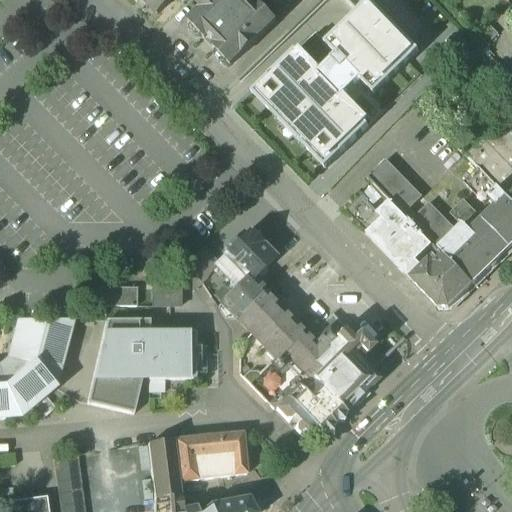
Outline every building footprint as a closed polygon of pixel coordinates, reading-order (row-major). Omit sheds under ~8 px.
[(141,0),(157,15),(172,0),(141,0)] [(211,0),(187,23),(205,41),(208,38),(216,46),(212,49),(230,67),(241,56),(242,56),(257,41),(257,40),(275,22),(258,5),(255,8),(247,0),(211,0)] [(251,94),(323,171),(368,129),(342,101),(361,84),(373,97),(419,55),(371,3),(324,47),(336,60),(317,78),(295,54),(251,94)] [(491,29),(476,43),(483,50),(497,36),(491,29)] [(511,137),(500,126),(467,159),(507,201),(511,205),(511,137)] [(421,199),(386,164),(368,181),(389,203),(403,217),(421,199)] [(507,201),(479,171),(464,185),(484,205),(489,200),(499,209),(507,201)] [(377,215),(368,205),(369,203),(359,193),(342,212),(365,236),(382,220),(377,215)] [(499,209),(484,223),(511,250),(511,249),(511,205),(507,201),(499,209)] [(451,214),(465,228),(477,216),(463,202),(451,214)] [(403,217),(389,203),(377,215),(382,220),(365,236),(403,275),(416,263),(432,247),(428,243),(409,223),(403,217)] [(428,205),(409,223),(428,243),(440,231),(450,242),(457,235),(428,205)] [(457,235),(450,242),(440,231),(428,243),(432,247),(444,259),(472,289),(511,251),(511,250),(484,223),(477,216),(465,228),(457,235)] [(262,246),(249,233),(222,259),(239,277),(247,285),(248,286),(251,283),(275,260),(262,247),(262,246)] [(216,265),(202,251),(187,265),(199,282),(215,266),(216,265)] [(239,277),(222,259),(216,265),(215,266),(233,284),(239,277)] [(472,289),(444,259),(439,264),(434,259),(423,270),(416,263),(403,275),(439,311),(449,311),(472,289)] [(247,285),(239,277),(233,284),(238,289),(240,291),(247,285)] [(247,285),(240,291),(238,289),(222,306),(237,321),(239,321),(263,295),(251,283),(248,286),(247,285)] [(136,309),(136,291),(99,292),(98,310),(136,309)] [(180,309),(180,291),(152,291),(152,309),(180,309)] [(263,295),(239,321),(239,323),(274,359),(277,361),(284,355),(298,342),(309,353),(313,348),(303,337),(263,295)] [(346,331),(331,316),(319,328),(326,335),(327,334),(333,340),(340,334),(344,333),(346,331)] [(0,368),(0,421),(19,420),(54,390),(71,323),(18,323),(8,362),(0,368)] [(102,324),(83,404),(130,416),(140,381),(195,381),(195,377),(206,376),(206,350),(194,350),(193,334),(147,334),(148,324),(102,324)] [(352,341),(344,333),(340,334),(333,340),(352,360),(360,352),(362,351),(352,341)] [(313,348),(309,353),(296,367),(305,377),(343,415),(375,383),(352,360),(333,340),(327,334),(326,335),(313,348)] [(371,350),(357,336),(352,341),(362,351),(360,352),(364,357),(371,350)] [(309,353),(298,342),(284,355),(296,367),(309,353)] [(277,361),(274,359),(272,361),(273,362),(270,366),(268,364),(257,375),(250,386),(274,411),(272,408),(305,377),(296,367),(284,355),(277,361)] [(255,373),(248,372),(242,378),(250,386),(257,375),(255,373)] [(343,415),(305,377),(272,408),(274,411),(275,410),(281,404),(317,441),(317,442),(317,443),(321,440),(321,441),(322,440),(320,438),(322,437),(326,437),(330,433),(330,431),(329,429),(330,428),(331,429),(332,429),(333,430),(334,429),(332,427),(333,425),(333,426),(337,426),(341,422),(341,420),(340,418),(342,417),(343,418),(345,419),(345,418),(343,415)] [(231,437),(192,441),(197,483),(236,479),(231,437)] [(192,441),(174,443),(179,485),(197,483),(192,441)] [(174,443),(147,447),(153,503),(153,511),(181,511),(179,485),(174,443)] [(13,456),(0,457),(0,469),(15,467),(13,456)] [(83,511),(77,458),(52,461),(58,511),(83,511)] [(47,511),(46,499),(0,505),(0,511),(47,511)] [(247,501),(211,508),(205,511),(255,511),(256,510),(253,505),(250,504),(249,505),(247,501)] [(493,511),(483,501),(479,505),(486,511),(493,511)]
